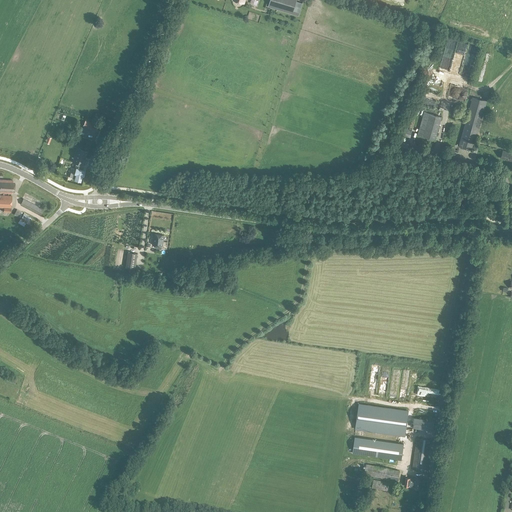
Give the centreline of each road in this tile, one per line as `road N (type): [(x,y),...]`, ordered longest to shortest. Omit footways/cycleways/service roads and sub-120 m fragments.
road 1 (tertiary): [(511,228),(312,228),(99,201)]
road 2 (tertiary): [(99,201),(101,176),(174,0)]
road 3 (track): [(312,228),(297,301),(221,368)]
